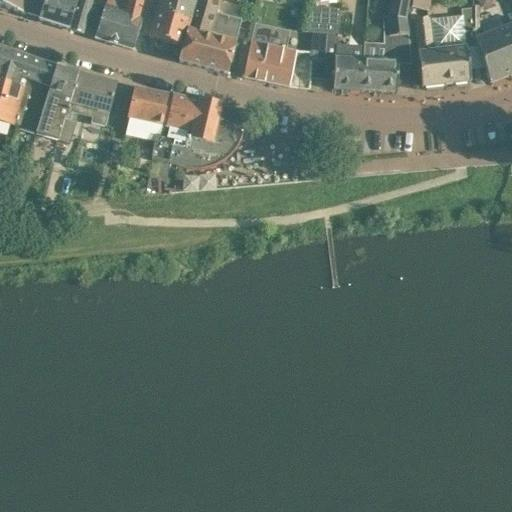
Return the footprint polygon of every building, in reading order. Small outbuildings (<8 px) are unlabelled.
[(28,13),(31,0),(0,0),(0,7),(28,16),(29,13),(28,13)] [(44,0),(39,20),(68,30),(78,0),(44,0)] [(78,0),(68,30),(83,34),(92,0),(83,0),(84,0),(82,0),(78,0)] [(133,50),(147,4),(147,0),(106,0),(105,6),(104,6),(94,39),(133,50)] [(160,0),(149,39),(183,48),(196,0),(160,0)] [(229,76),(229,75),(230,74),(227,73),(241,20),(216,13),(218,0),(196,0),(183,48),(179,62),(228,75),(229,76)] [(390,0),(387,18),(388,37),(406,35),(405,19),(408,0),(390,0)] [(411,0),(410,9),(428,12),(430,0),(411,0)] [(325,65),(334,65),(332,91),(360,92),(361,63),(362,48),(337,47),(338,34),(339,9),(311,7),(306,33),(313,33),(327,33),(325,65)] [(417,54),(421,87),(421,88),(470,83),(466,48),(464,35),(474,34),(473,7),(472,7),(472,9),(461,11),(462,16),(428,20),(428,19),(414,21),(417,54)] [(489,83),(511,74),(511,25),(474,40),(489,83)] [(313,33),(311,56),(311,64),(325,65),(327,33),(313,33)] [(251,43),(241,78),(243,78),(243,79),(289,88),(296,53),(251,43)] [(26,121),(24,129),(35,132),(56,67),(0,48),(0,90),(2,83),(22,89),(24,80),(42,85),(31,121),(26,121)] [(396,94),(398,65),(361,63),(360,92),(396,94)] [(35,135),(59,142),(65,114),(77,74),(57,67),(56,67),(35,132),(35,135)] [(65,114),(59,142),(69,145),(77,115),(91,119),(90,123),(105,127),(108,114),(109,114),(116,84),(79,75),(79,74),(77,74),(65,114)] [(0,122),(13,126),(24,129),(26,121),(31,121),(42,85),(24,80),(22,89),(2,83),(0,90),(0,122)] [(125,131),(124,136),(154,141),(155,136),(160,137),(162,127),(167,128),(174,97),(134,88),(127,118),(125,131)] [(155,136),(154,141),(153,150),(151,162),(154,163),(151,175),(166,177),(168,165),(190,167),(200,167),(209,165),(218,161),(226,155),(232,148),(237,140),(240,131),(244,112),(230,109),(227,115),(219,114),(221,107),(174,97),(167,128),(162,127),(160,137),(155,136)] [(305,182),(304,161),(284,162),(282,143),(242,145),(245,185),(305,182)] [(153,150),(138,148),(134,168),(145,170),(145,167),(150,168),(151,162),(153,150)] [(240,168),(221,168),(221,187),(239,187),(240,168)]
